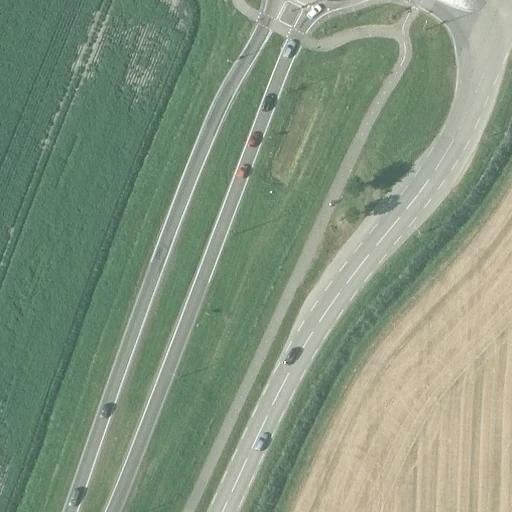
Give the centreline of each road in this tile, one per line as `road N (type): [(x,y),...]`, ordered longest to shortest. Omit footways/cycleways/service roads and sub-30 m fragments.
road 1 (trunk): [(112,511),(296,38),(321,0)]
road 2 (trunk): [(274,0),(216,116),(70,511)]
road 3 (secondary): [(229,511),(329,307),(431,186),(491,58)]
